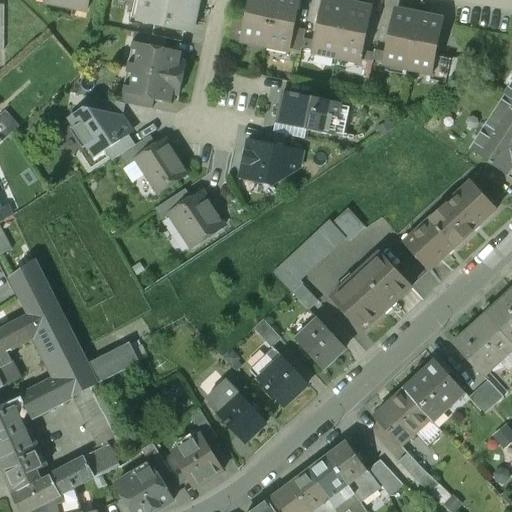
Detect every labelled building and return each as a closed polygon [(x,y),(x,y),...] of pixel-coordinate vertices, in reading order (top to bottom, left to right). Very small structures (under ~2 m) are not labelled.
[(47,0),(47,3),(86,11),(88,0),(47,0)] [(197,9),(156,0),(141,0),(137,21),(154,24),(184,30),(185,30),(187,17),(195,18),(197,9)] [(156,0),(197,9),(198,0),(156,0)] [(274,0),(249,0),(246,19),(241,41),(265,46),(274,0)] [(298,0),(274,0),(265,46),(288,51),(293,28),(298,0)] [(347,3),(333,0),(323,0),(318,27),(319,30),(317,32),(315,41),(313,51),(312,53),(336,58),(347,3)] [(371,8),(347,3),(336,58),(360,62),(360,61),(362,51),(364,41),(362,39),(365,37),(371,8)] [(419,14),(395,9),(389,39),(391,41),(388,43),(386,52),(384,62),(384,64),(407,69),(419,14)] [(442,19),(419,14),(407,69),(431,74),(434,56),(435,53),(433,50),(436,49),(442,19)] [(246,19),(234,17),(230,39),(241,41),(246,19)] [(184,30),(154,24),(152,36),(166,39),(181,42),(184,30)] [(305,30),(293,28),(288,51),(300,54),(303,39),(305,30)] [(152,36),(135,32),(132,46),(138,47),(138,45),(164,51),(166,39),(152,36)] [(315,41),(303,39),(301,48),(313,51),(315,41)] [(164,51),(138,45),(138,47),(132,46),(128,68),(182,79),(186,63),(180,62),(182,54),(164,51)] [(386,52),(374,50),(373,53),(374,53),(372,60),(373,60),(384,62),(386,52)] [(373,53),(362,51),(360,61),(372,63),(373,60),(372,60),(374,53),(373,53)] [(446,59),(434,56),(431,74),(429,80),(441,82),(446,59)] [(182,79),(128,68),(123,90),(129,91),(129,92),(154,98),(172,101),(174,94),(179,95),(182,79)] [(154,98),(129,92),(129,91),(123,90),(120,103),(125,104),(152,109),(154,98)] [(318,101),(282,94),(276,121),(309,128),(308,130),(327,134),(328,132),(331,132),(336,105),(333,104),(334,102),(318,99),(318,101)] [(511,99),(507,96),(472,149),(491,162),(491,163),(511,176),(511,99)] [(91,109),(123,116),(125,104),(120,103),(94,97),(91,109)] [(346,107),(336,105),(331,132),(341,134),(346,107)] [(129,136),(133,132),(123,116),(91,109),(84,108),(68,119),(74,129),(70,131),(82,149),(86,146),(94,159),(106,151),(129,136)] [(0,144),(3,142),(15,132),(0,115),(0,114),(0,144)] [(135,145),(129,136),(106,151),(112,161),(120,156),(135,145)] [(135,145),(120,156),(127,166),(137,160),(136,159),(157,146),(150,136),(135,145)] [(451,151),(434,138),(429,146),(446,158),(451,151)] [(157,146),(136,159),(137,160),(158,192),(187,174),(165,140),(157,146)] [(250,141),(242,179),(289,189),(297,150),(250,141)] [(471,180),(404,241),(430,270),(497,208),(471,180)] [(185,189),(155,209),(163,220),(170,215),(170,214),(192,199),(185,189)] [(224,226),(202,193),(192,199),(170,214),(170,215),(191,247),(224,226)] [(0,208),(0,224),(12,216),(7,206),(0,208)] [(329,220),(283,263),(299,281),(345,238),(348,240),(364,225),(348,208),(332,223),(329,220)] [(0,255),(12,249),(0,226),(0,255)] [(379,253),(331,298),(362,331),(410,286),(379,253)] [(34,261),(11,278),(30,314),(54,302),(34,261)] [(318,301),(302,284),(293,293),(309,310),(318,301)] [(511,290),(485,314),(486,316),(511,343),(511,290)] [(86,365),(54,302),(30,314),(41,334),(62,376),(22,398),(29,413),(32,418),(75,396),(96,385),(86,365)] [(30,314),(0,330),(0,407),(1,407),(0,405),(0,388),(4,386),(0,379),(0,356),(41,334),(30,314)] [(511,343),(486,316),(463,337),(463,336),(454,344),(480,372),(498,356),(502,361),(511,351),(511,343)] [(281,339),(263,320),(254,329),(272,348),(281,339)] [(318,321),(298,340),(323,368),(344,349),(318,321)] [(130,343),(86,365),(96,385),(140,363),(130,343)] [(283,358),(277,364),(268,355),(251,371),(283,406),(307,384),(283,358)] [(436,362),(404,391),(405,392),(430,419),(441,409),(444,413),(465,394),(436,362)] [(266,422),(227,380),(207,399),(219,413),(217,414),(244,443),(266,422)] [(504,399),(489,382),(479,391),(495,407),(504,399)] [(121,435),(96,385),(75,396),(100,446),(121,435)] [(495,407),(479,391),(470,400),(485,416),(495,407)] [(405,392),(376,418),(402,447),(431,421),(430,419),(405,392)] [(1,407),(0,407),(0,463),(2,468),(25,457),(38,450),(38,449),(28,427),(25,426),(21,416),(29,413),(22,398),(1,407)] [(217,437),(199,408),(189,415),(201,435),(207,444),(217,437)] [(511,421),(497,433),(508,446),(511,443),(511,421)] [(207,444),(201,435),(172,452),(184,472),(189,480),(194,488),(223,471),(207,444)] [(368,471),(347,442),(327,456),(348,485),(361,503),(381,489),(368,471)] [(170,473),(153,444),(142,450),(152,466),(160,479),(170,473)] [(43,480),(14,495),(21,511),(28,511),(75,488),(94,477),(120,464),(110,445),(85,458),(43,480)] [(38,470),(46,466),(38,450),(25,457),(2,468),(9,485),(14,495),(43,480),(38,470)] [(422,469),(409,454),(399,463),(413,477),(422,469)] [(348,485),(327,456),(308,471),(329,500),(336,511),(346,511),(349,510),(350,511),(368,511),(361,503),(348,485)] [(404,486),(381,461),(368,471),(381,489),(382,488),(388,497),(404,486)] [(152,466),(137,476),(132,475),(116,484),(132,511),(145,511),(146,511),(154,511),(174,500),(160,479),(152,466)] [(440,485),(422,469),(413,477),(430,494),(440,485)] [(336,511),(329,500),(308,471),(290,484),(310,511),(336,511)] [(184,472),(174,478),(179,486),(189,480),(184,472)] [(310,511),(290,484),(268,501),(275,511),(310,511)] [(81,511),(75,488),(28,511),(81,511)] [(275,511),(268,501),(253,511),(275,511)]
